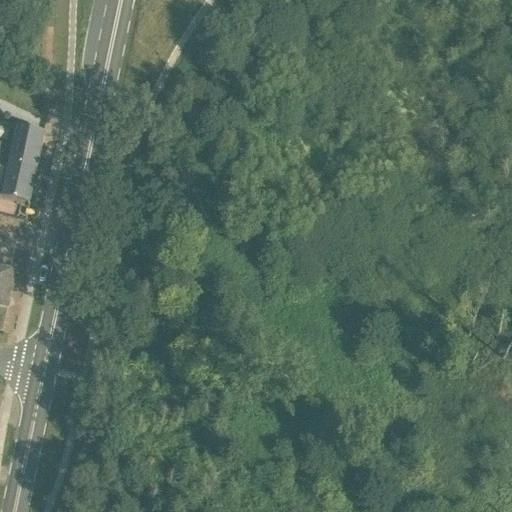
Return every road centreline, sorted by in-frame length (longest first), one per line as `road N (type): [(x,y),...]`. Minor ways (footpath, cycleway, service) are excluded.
road 1 (primary): [(44,368),(121,0)]
road 2 (primary): [(16,511),(44,368)]
